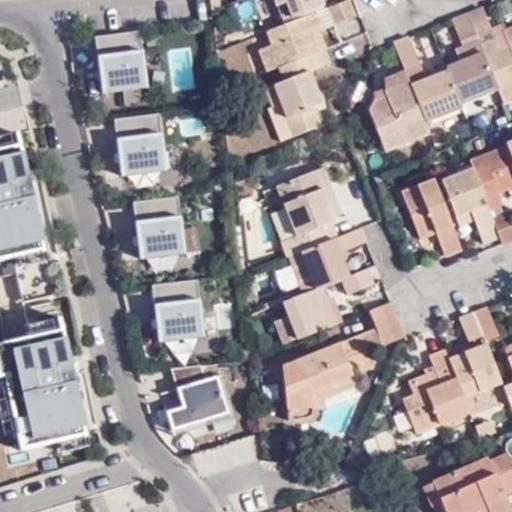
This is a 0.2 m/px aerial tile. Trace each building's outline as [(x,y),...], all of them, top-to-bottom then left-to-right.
[(259,0),(264,11),(274,6),(280,23),(321,7),(318,0),(259,0)] [(346,0),(326,8),(333,27),(354,19),(346,0)] [(274,6),(264,11),(270,27),(280,23),(274,6)] [(482,9),(467,14),(477,39),(492,33),(490,31),(482,9)] [(257,51),(266,72),(277,68),(317,52),(310,35),(317,32),(319,30),(313,14),(265,33),(271,46),(257,51)] [(467,14),(451,21),(462,47),(477,42),(477,39),(467,14)] [(502,27),(490,31),(492,33),(494,40),(499,51),(509,46),(503,32),(502,27)] [(480,46),(482,53),(496,88),(501,101),(511,95),(511,28),(503,32),(509,46),(499,51),(494,40),(480,46)] [(147,85),(139,29),(94,35),(102,91),(147,85)] [(310,35),(317,52),(322,50),(324,50),(317,32),(310,35)] [(406,38),(392,44),(403,71),(404,72),(417,67),(418,67),(406,38)] [(317,52),(277,68),(282,83),(263,90),(269,108),(278,106),(290,139),(318,128),(311,108),(319,104),(313,88),(303,91),(297,75),(307,71),(327,63),(322,50),(317,52)] [(482,53),(445,67),(446,71),(459,103),(496,88),(482,53)] [(417,67),(404,72),(408,82),(409,86),(421,80),(417,67)] [(313,88),(307,71),(297,75),(303,91),(313,88)] [(404,72),(403,71),(382,79),(382,93),(408,82),(404,72)] [(446,71),(421,80),(409,86),(424,123),(461,107),(459,103),(446,71)] [(408,82),(382,93),(384,99),(370,104),(366,111),(383,152),(428,133),(424,123),(409,86),(408,82)] [(384,99),(382,93),(374,96),(370,104),(384,99)] [(511,95),(501,101),(503,105),(511,101),(511,95)] [(278,106),(269,108),(265,110),(277,144),(290,139),(278,106)] [(166,168),(158,112),(113,118),(121,174),(166,168)] [(0,137),(0,149),(20,145),(17,133),(0,137)] [(44,252),(20,145),(0,149),(0,261),(17,257),(41,252),(41,253),(44,252)] [(498,193),(511,187),(511,163),(506,147),(468,162),(471,168),(488,210),(502,204),(498,193)] [(327,206),(333,222),(342,218),(323,168),(317,170),(330,205),(327,206)] [(482,243),(498,237),(491,219),(471,168),(440,180),(442,187),(446,196),(451,210),(454,216),(476,207),(478,213),(471,215),(472,219),(482,243)] [(280,242),(287,257),(298,253),(334,238),(329,224),(333,222),(327,206),(330,205),(317,170),(276,185),(286,210),(297,235),(280,242)] [(433,234),(442,257),(460,249),(446,212),(437,189),(433,180),(399,193),(417,240),(433,234)] [(437,189),(446,212),(451,210),(446,196),(442,187),(437,189)] [(184,251),(177,195),(132,201),(139,257),(184,251)] [(457,224),(472,219),(471,215),(478,213),(476,207),(454,216),(457,224)] [(271,215),(280,242),(297,235),(286,210),(271,215)] [(498,237),(501,244),(511,239),(511,219),(509,212),(491,219),(498,237)] [(312,289),(318,287),(339,279),(345,276),(349,275),(340,253),(365,242),(359,228),(334,238),(298,253),(287,257),(301,294),(312,289)] [(41,252),(17,257),(19,268),(47,261),(44,252),(41,253),(41,252)] [(365,268),(349,275),(345,276),(339,279),(345,296),(371,285),(365,268)] [(203,334),(196,278),(151,283),(158,340),(203,334)] [(275,324),(282,344),(333,324),(318,287),(312,289),(301,294),(279,302),(286,319),(275,324)] [(371,327),(395,317),(389,302),(366,311),(371,327)] [(471,312),(480,336),(482,342),(496,338),(484,307),(471,312)] [(471,312),(456,318),(466,341),(480,336),(471,312)] [(370,349),(404,336),(395,317),(371,327),(372,330),(279,367),(285,420),(306,417),(310,413),(310,411),(310,410),(307,391),(350,374),(368,366),(373,357),(370,349)] [(28,325),(31,337),(62,330),(59,318),(28,325)] [(83,438),(86,437),(62,330),(31,337),(0,343),(0,377),(3,377),(13,421),(20,451),(59,442),(83,437),(83,438)] [(511,355),(511,345),(501,350),(505,358),(511,355)] [(484,346),(447,360),(462,398),(492,385),(499,383),(484,346)] [(412,432),(467,410),(465,405),(462,398),(447,360),(443,349),(426,356),(429,364),(432,372),(425,374),(406,381),(411,395),(400,399),(412,432)] [(511,355),(505,358),(511,376),(511,382),(500,387),(508,406),(511,404),(511,355)] [(199,364),(170,367),(182,405),(165,410),(171,429),(206,418),(204,414),(226,407),(216,374),(204,378),(199,364)] [(422,367),(425,374),(432,372),(429,364),(422,367)] [(355,385),(350,374),(307,391),(310,410),(310,411),(322,409),(321,398),(355,385)] [(0,419),(1,424),(13,421),(3,377),(0,377),(0,419)] [(462,398),(465,405),(495,394),(492,385),(462,398)] [(83,437),(59,442),(61,452),(89,446),(86,437),(83,438),(83,437)] [(511,462),(505,454),(490,461),(504,494),(511,490),(511,462)] [(511,511),(511,510),(504,494),(490,461),(488,457),(431,482),(440,503),(443,511),(511,511)] [(430,507),(440,503),(431,482),(421,486),(430,507)]
